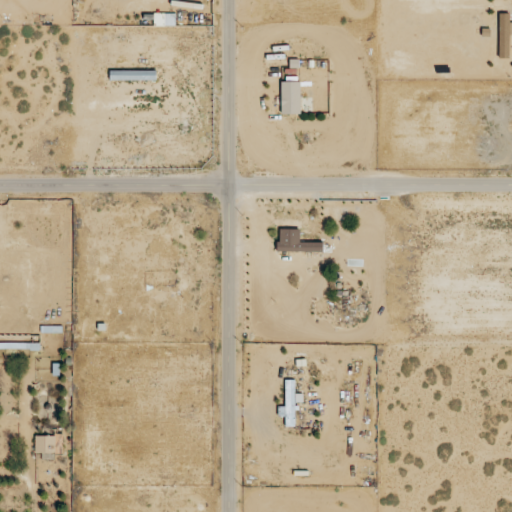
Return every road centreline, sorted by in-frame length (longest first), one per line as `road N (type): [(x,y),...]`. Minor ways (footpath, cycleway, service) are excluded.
road 1 (residential): [(511,187),(0,186)]
road 2 (residential): [(228,511),(229,0)]
